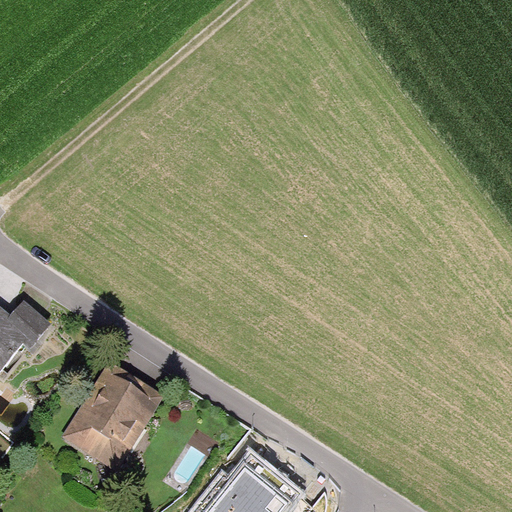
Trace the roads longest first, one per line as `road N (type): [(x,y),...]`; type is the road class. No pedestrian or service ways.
road 1 (residential): [(366,483),(0,244)]
road 2 (track): [(243,0),(0,203)]
